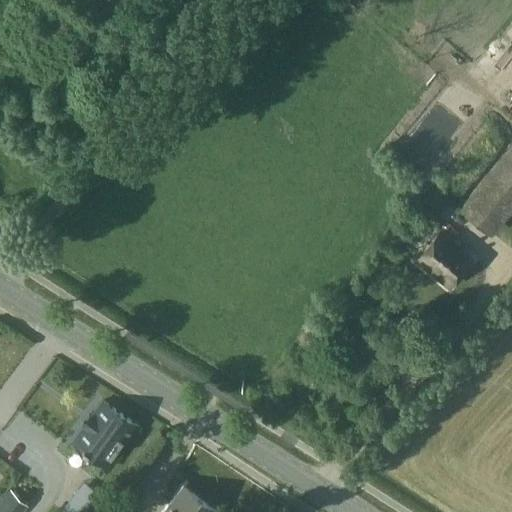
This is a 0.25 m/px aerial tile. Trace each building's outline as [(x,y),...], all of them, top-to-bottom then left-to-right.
[(511,144),(460,207),(459,207),(493,235),(493,234),(508,217),(511,212),(511,144)] [(461,201),(478,186),(459,165),(442,180),(461,201)] [(439,230),(415,259),(427,269),(441,281),(449,287),(454,282),(472,259),(474,257),(439,229),(439,230)] [(91,418),(83,429),(84,430),(93,436),(83,449),(98,459),(91,469),(102,477),(141,424),(104,397),(90,416),(91,418)] [(49,485),(61,496),(55,504),(64,511),(72,511),(93,489),(67,466),(49,485)] [(121,511),(138,492),(125,481),(99,511),(121,511)] [(216,511),(218,511),(183,484),(161,511),(216,511)] [(11,491),(4,498),(19,511),(20,511),(27,505),(11,491)]
